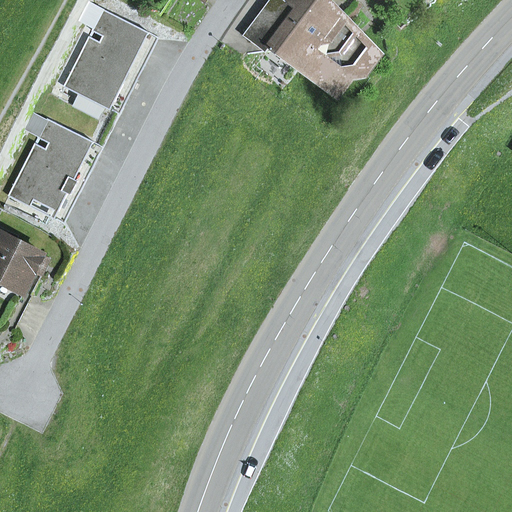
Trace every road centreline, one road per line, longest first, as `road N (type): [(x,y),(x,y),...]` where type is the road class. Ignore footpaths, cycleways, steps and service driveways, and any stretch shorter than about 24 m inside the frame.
road 1 (primary): [(511,15),(417,119),(287,314),(245,389),(197,511)]
road 2 (residential): [(229,0),(168,97),(23,393)]
